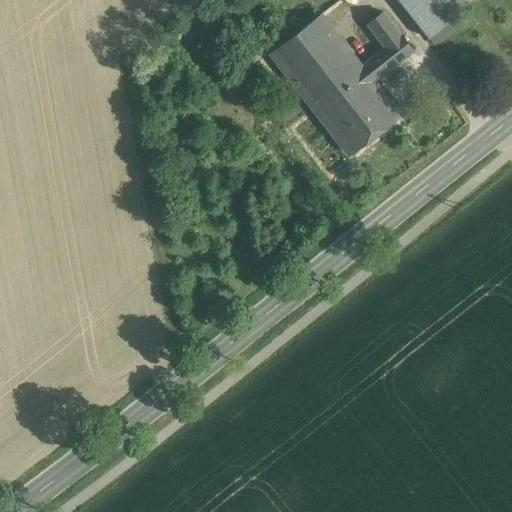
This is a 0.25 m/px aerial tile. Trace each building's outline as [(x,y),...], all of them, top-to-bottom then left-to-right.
[(458,15),(446,0),(397,0),(433,44),(445,34),(441,28),(458,15)] [(412,51),(382,12),(367,24),(384,47),(358,68),(362,73),(371,84),(412,51)] [(358,68),(318,16),(272,51),(316,108),(362,73),(358,68)] [(371,84),(362,73),(316,108),(351,153),(397,118),(371,84)] [(419,118),(406,128),(413,138),(426,127),(419,118)]
